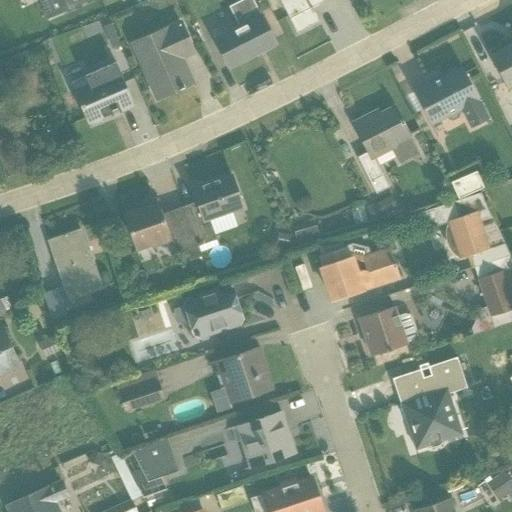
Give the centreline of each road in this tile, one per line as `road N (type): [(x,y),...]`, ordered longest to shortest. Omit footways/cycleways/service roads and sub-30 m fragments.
road 1 (residential): [(0,207),(169,144),(473,0)]
road 2 (residential): [(369,511),(312,338)]
